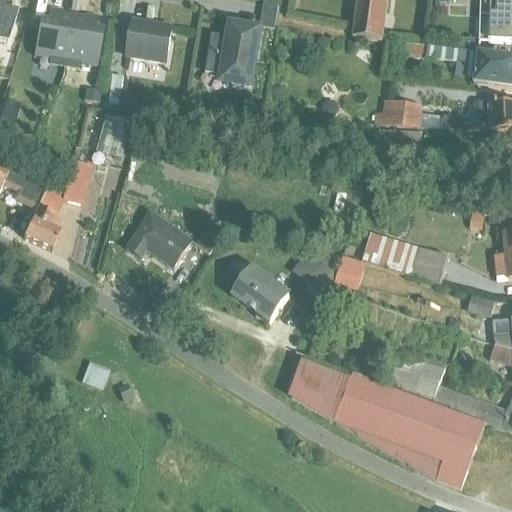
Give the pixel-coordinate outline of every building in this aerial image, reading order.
[(0,0),(0,44),(8,46),(17,15),(10,13),(12,3),(0,0)] [(358,0),(353,40),(383,44),(389,0),(358,0)] [(511,0),(481,0),(481,17),(491,18),(490,45),(511,45),(511,0)] [(265,2),(261,29),(275,31),(279,4),(265,2)] [(36,46),(34,59),(50,62),(49,67),(65,70),(74,19),(62,17),(63,12),(50,10),(48,24),(40,23),(36,46)] [(74,19),(65,70),(80,72),(81,67),(97,70),(103,34),(96,33),(98,18),(85,16),(85,20),(74,19)] [(133,24),(127,61),(167,68),(173,31),(133,24)] [(212,37),(206,76),(219,77),(218,87),(250,92),(260,34),(241,31),(240,37),(231,35),(230,41),(212,37)] [(459,54),(480,56),(481,44),(460,41),(459,54)] [(34,59),(36,46),(26,44),(23,62),(33,65),(34,59)] [(511,60),(480,56),(459,54),(406,47),(404,59),(427,62),(427,60),(459,64),(457,79),(475,81),(474,88),(511,92),(511,60)] [(326,103),(322,111),(326,119),(335,119),(340,112),(336,104),(326,103)] [(376,116),(375,127),(489,134),(511,132),(511,107),(489,108),(489,106),(475,104),(473,123),(422,117),(423,108),(385,103),(383,117),(376,116)] [(106,117),(96,153),(121,160),(131,124),(106,117)] [(380,133),(378,158),(421,161),(422,136),(380,133)] [(447,161),(446,185),(461,185),(462,162),(447,161)] [(47,189),(37,211),(24,241),(52,254),(60,234),(56,232),(62,221),(56,218),(63,203),(84,208),(93,169),(72,164),(64,197),(47,189)] [(0,168),(0,194),(3,187),(19,194),(16,201),(37,211),(47,189),(0,168)] [(151,215),(126,251),(141,262),(147,253),(174,272),(193,244),(151,215)] [(473,218),(470,231),(482,233),(485,220),(473,218)] [(210,229),(197,248),(211,257),(224,239),(223,238),(227,233),(216,226),(213,231),(210,229)] [(505,257),(495,259),(497,280),(508,279),(508,283),(511,282),(511,233),(503,235),(505,257)] [(372,236),(362,264),(442,287),(450,260),(372,236)] [(307,256),(294,276),(328,299),(336,273),(334,273),(340,264),(327,255),(320,264),(307,256)] [(344,259),(333,292),(357,299),(367,266),(344,259)] [(254,270),(234,299),(258,316),(256,319),(269,328),(291,297),(254,270)] [(475,300),(471,315),(494,322),(495,305),(475,300)] [(511,352),(511,321),(493,323),(494,340),(495,347),(511,352)] [(8,332),(3,340),(16,347),(21,340),(8,332)] [(511,352),(495,347),(491,363),(511,370),(511,352)] [(388,390),(486,426),(511,434),(511,403),(509,413),(440,389),(447,368),(394,352),(390,365),(397,366),(388,390)] [(486,426),(388,390),(305,359),(292,400),(437,484),(462,493),(486,426)] [(90,364),(81,385),(102,393),(110,372),(90,364)] [(122,372),(111,377),(123,405),(134,400),(122,372)]
